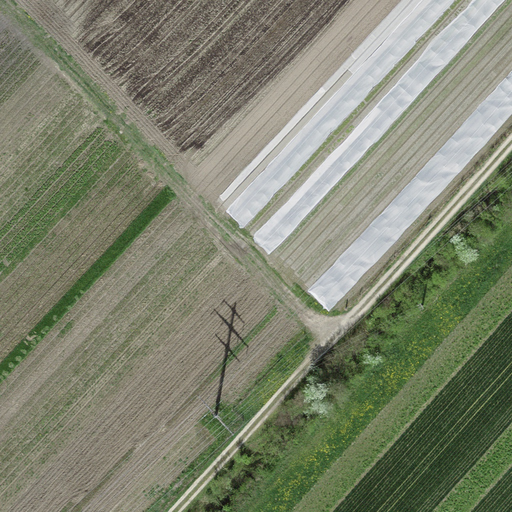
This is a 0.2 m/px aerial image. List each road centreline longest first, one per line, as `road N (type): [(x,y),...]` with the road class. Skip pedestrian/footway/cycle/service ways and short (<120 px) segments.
road 1 (track): [(511,144),(185,511)]
road 2 (track): [(511,269),(287,511)]
